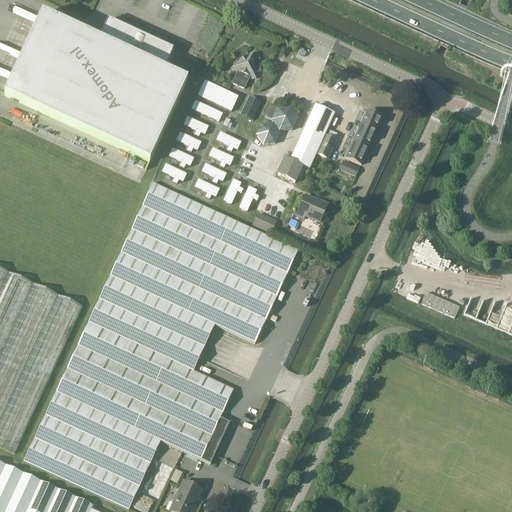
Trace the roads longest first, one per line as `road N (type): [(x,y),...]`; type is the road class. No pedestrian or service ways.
road 1 (unclassified): [(255,511),(447,97)]
road 2 (unclassified): [(447,97),(236,0)]
road 3 (trunk): [(371,0),(511,63)]
